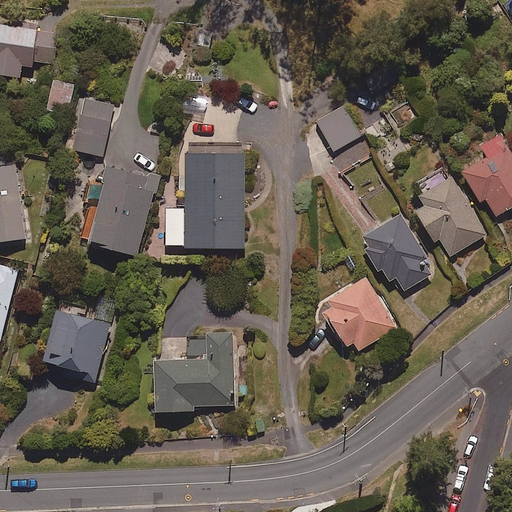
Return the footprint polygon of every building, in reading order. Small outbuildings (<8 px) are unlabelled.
[(0,22),(0,76),(22,80),(25,65),(33,66),(34,61),(54,64),(60,33),(0,22)] [(208,53),(214,34),(197,28),(190,47),(208,53)] [(76,85),(52,79),(44,111),(68,117),(76,85)] [(114,107),(82,99),(69,151),(102,159),(114,107)] [(344,106),(316,122),(333,153),(361,137),(344,106)] [(484,160),(460,174),(478,203),(486,199),(498,218),(511,208),(511,155),(499,134),(477,148),(484,160)] [(245,154),(184,154),(184,248),(245,248),(245,154)] [(19,164),(0,166),(0,242),(30,238),(19,164)] [(147,178),(105,167),(84,246),(137,260),(155,194),(144,191),(147,178)] [(488,235),(451,176),(415,197),(421,207),(412,212),(431,243),(439,239),(450,258),(488,235)] [(428,260),(401,215),(363,239),(369,248),(362,252),(377,275),(381,272),(388,283),(396,279),(404,292),(431,276),(423,263),(428,260)] [(2,268),(0,267),(0,339),(5,341),(23,269),(5,264),(2,268)] [(364,279),(326,303),(330,310),(321,316),(344,352),(352,346),(357,354),(396,329),(364,279)] [(113,322),(61,309),(48,359),(70,365),(68,375),(98,382),(113,322)] [(233,334),(204,336),(205,360),(150,363),(153,414),(193,412),(192,409),(236,406),(233,334)]
